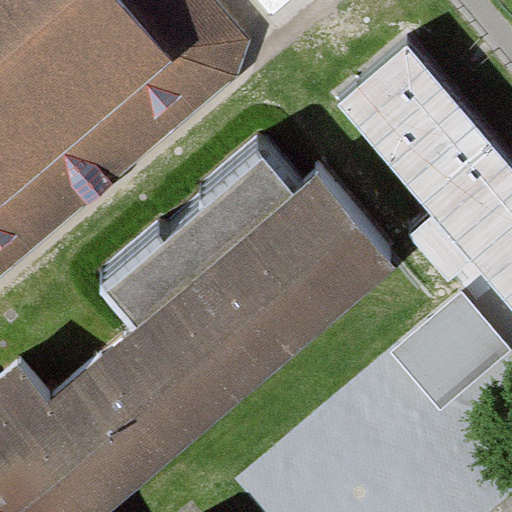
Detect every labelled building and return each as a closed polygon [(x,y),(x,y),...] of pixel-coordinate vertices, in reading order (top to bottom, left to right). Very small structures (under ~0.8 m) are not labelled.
[(0,0),(0,270),(232,71),(244,30),(217,0),(0,0)] [(259,0),(269,11),(282,0),(259,0)] [(511,158),(407,35),(340,92),(511,294),(511,158)] [(106,270),(138,308),(46,386),(17,352),(0,366),(0,511),(76,511),(394,246),(319,157),(293,178),(261,140),(106,270)] [(505,342),(460,291),(396,347),(441,399),(505,342)]
